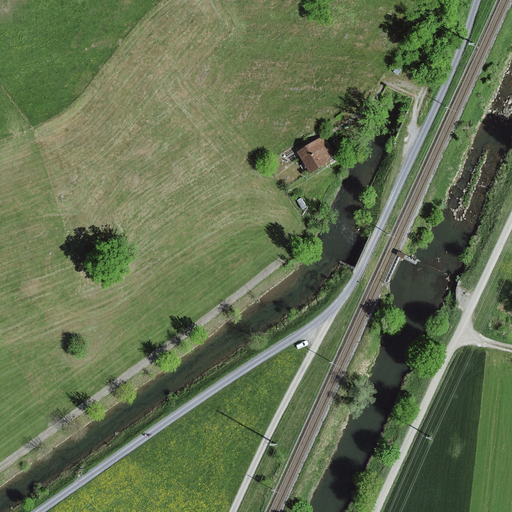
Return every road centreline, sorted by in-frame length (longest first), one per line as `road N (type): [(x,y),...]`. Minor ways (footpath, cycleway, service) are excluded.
road 1 (track): [(337,306),(40,511)]
road 2 (track): [(0,468),(281,261)]
road 3 (track): [(483,0),(337,306)]
road 4 (track): [(380,511),(511,223)]
road 5 (track): [(237,511),(337,306)]
